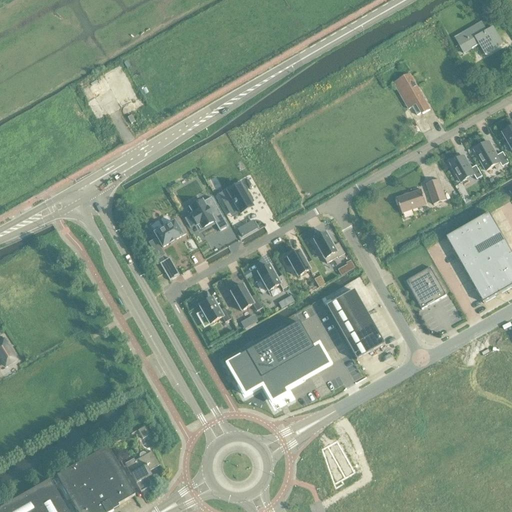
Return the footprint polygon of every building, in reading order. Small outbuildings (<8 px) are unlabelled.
[(496,29),(494,30),(491,32),(490,30),(487,25),(484,27),(457,42),(454,44),(461,54),(467,68),(479,60),(485,57),(503,46),(506,45),(499,33),(496,29)] [(414,64),(390,77),(412,115),(436,103),(414,64)] [(511,129),(503,135),(511,149),(511,129)] [(489,143),(474,151),(486,172),(500,164),(502,168),(509,164),(503,153),(497,157),(489,143)] [(464,157),(451,165),(461,183),(474,176),(477,181),(483,177),(476,167),(471,170),(464,157)] [(439,181),(427,185),(434,205),(447,201),(439,181)] [(231,199),(224,203),(231,214),(238,210),(240,215),(252,208),(248,201),(252,199),(248,193),(245,195),(239,186),(227,192),(231,199)] [(421,191),(397,200),(402,215),(427,206),(421,191)] [(191,216),(185,219),(190,229),(197,226),(200,231),(214,223),(219,232),(228,228),(211,198),(203,203),(202,201),(189,208),(193,214),(191,215),(191,216)] [(511,252),(490,214),(447,239),(484,304),(511,288),(511,252)] [(156,233),(154,234),(163,248),(164,248),(169,244),(169,245),(176,241),(182,237),(186,235),(179,222),(175,224),(174,223),(168,226),(167,226),(161,230),(156,233)] [(252,222),(238,230),(242,238),(257,229),(252,222)] [(326,235),(314,242),(327,265),(338,258),(339,258),(345,255),(338,244),(333,247),(326,235)] [(152,250),(158,246),(155,240),(149,243),(152,250)] [(299,252),(287,259),(298,278),(309,271),(312,276),(318,273),(312,262),(307,265),(299,252)] [(169,259),(160,264),(170,282),(179,276),(169,259)] [(350,262),(346,264),(350,272),(355,269),(350,262)] [(270,267),(257,274),(268,293),(280,286),(282,291),(288,287),(282,276),(277,279),(270,267)] [(431,269),(406,282),(422,310),(431,305),(447,297),(431,269)] [(243,287),(231,294),(241,312),(253,306),(257,312),(263,309),(255,296),(250,299),(243,287)] [(354,292),(326,308),(356,361),(384,346),(354,292)] [(212,299),(194,310),(199,318),(204,315),(210,326),(222,319),(225,324),(231,320),(225,309),(219,312),(212,299)] [(246,321),(241,324),(245,331),(250,328),(246,321)] [(240,357),(226,364),(232,374),(235,380),(236,380),(245,396),(255,391),(262,387),(271,402),(273,405),(289,395),(287,392),(286,391),(309,377),(310,378),(319,373),(319,372),(329,366),(331,365),(319,344),(312,347),(299,323),(298,324),(287,330),(240,357)] [(4,340),(0,342),(0,356),(6,366),(16,360),(4,340)] [(137,431),(142,440),(149,436),(144,427),(137,431)] [(337,442),(321,451),(335,491),(344,486),(342,482),(354,474),(337,442)] [(76,511),(111,511),(119,508),(118,506),(135,496),(107,448),(57,477),(76,511)] [(149,472),(160,466),(152,452),(146,455),(145,453),(143,453),(140,454),(139,457),(140,459),(135,461),(134,460),(125,465),(141,493),(152,486),(148,478),(152,476),(149,472)] [(67,511),(50,481),(0,509),(0,511),(67,511)]
